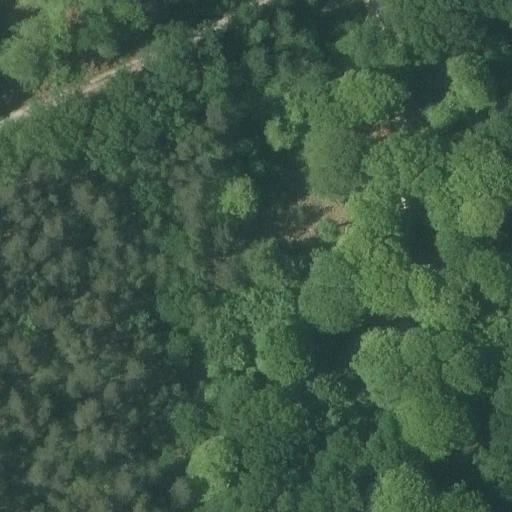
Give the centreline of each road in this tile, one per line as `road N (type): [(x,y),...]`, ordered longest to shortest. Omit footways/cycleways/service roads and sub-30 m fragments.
road 1 (track): [(409,178),(403,327),(414,511)]
road 2 (track): [(251,0),(0,113)]
road 3 (track): [(511,119),(452,84),(371,0)]
road 4 (track): [(369,0),(403,120),(409,178)]
road 5 (track): [(409,178),(452,141),(511,120)]
